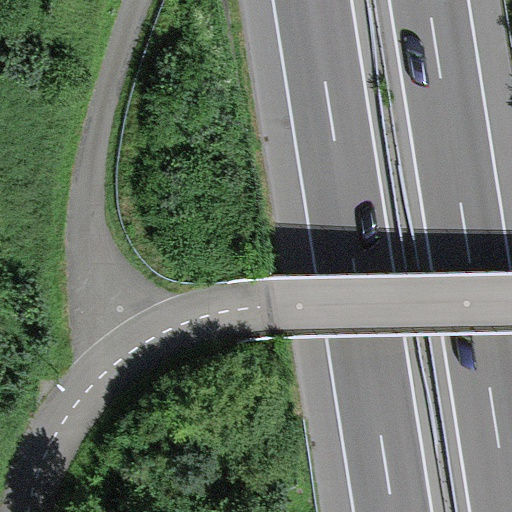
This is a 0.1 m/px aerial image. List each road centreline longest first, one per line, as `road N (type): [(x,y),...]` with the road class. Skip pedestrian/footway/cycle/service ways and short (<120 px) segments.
road 1 (motorway): [(314,0),(396,511)]
road 2 (motorway): [(511,509),(432,0)]
road 3 (residential): [(146,350),(107,309),(90,245),(88,179),(135,0)]
road 4 (residential): [(511,314),(251,318),(193,326),(146,350)]
road 5 (residential): [(146,350),(83,418),(54,511)]
